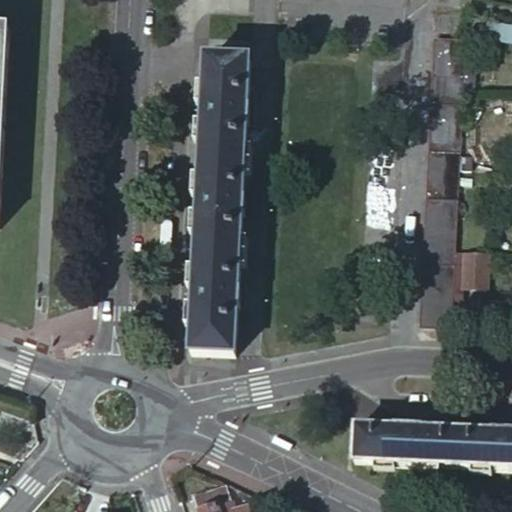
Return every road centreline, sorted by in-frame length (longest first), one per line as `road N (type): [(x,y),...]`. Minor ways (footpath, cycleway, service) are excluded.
road 1 (residential): [(133,0),(117,368)]
road 2 (residential): [(511,364),(404,358),(194,399),(154,388)]
road 3 (tertiary): [(366,511),(161,421)]
